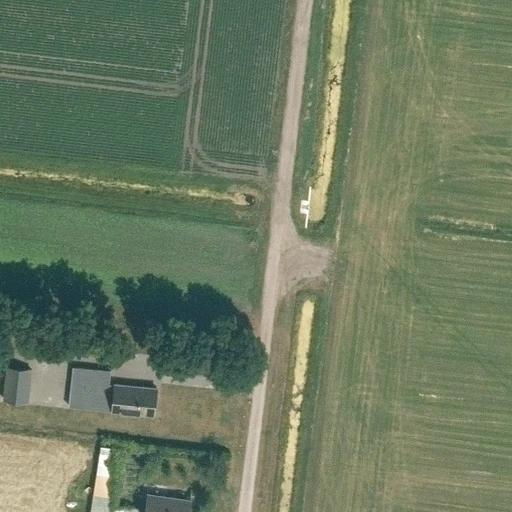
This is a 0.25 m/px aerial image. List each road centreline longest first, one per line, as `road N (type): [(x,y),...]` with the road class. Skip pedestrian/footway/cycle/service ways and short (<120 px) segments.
road 1 (unclassified): [(244,511),(277,225)]
road 2 (track): [(303,0),(277,225)]
